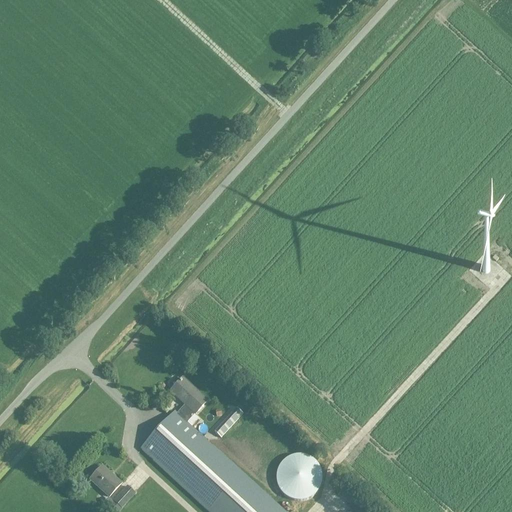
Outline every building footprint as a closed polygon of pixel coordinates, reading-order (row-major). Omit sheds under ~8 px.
[(473,274),(489,273),(488,264),(480,265),(480,269),(473,269),(473,274)] [(186,407),(178,416),(187,424),(195,415),(207,402),(183,379),(171,393),(186,407)] [(164,390),(145,398),(151,411),(169,403),(164,390)] [(216,439),(242,415),(238,411),(212,435),(216,439)] [(208,511),(283,511),(187,424),(178,416),(175,413),(176,413),(175,413),(141,450),(142,450),(208,511)] [(307,457),(303,456),(299,456),(296,456),(292,457),(289,459),(286,460),(283,463),(281,465),(279,469),(278,472),(277,475),(276,479),(277,483),(278,486),(279,489),(281,493),(283,495),(286,498),(289,499),(292,501),(296,502),(299,502),(303,502),(307,501),(310,499),(313,498),(316,495),(318,493),(320,489),(321,486),(322,483),(322,479),(322,475),(321,472),(320,469),(318,465),(316,463),(313,460),(310,458),(307,457)] [(109,498),(121,484),(102,467),(90,481),(109,498)] [(113,502),(121,508),(134,494),(127,487),(113,502)]
